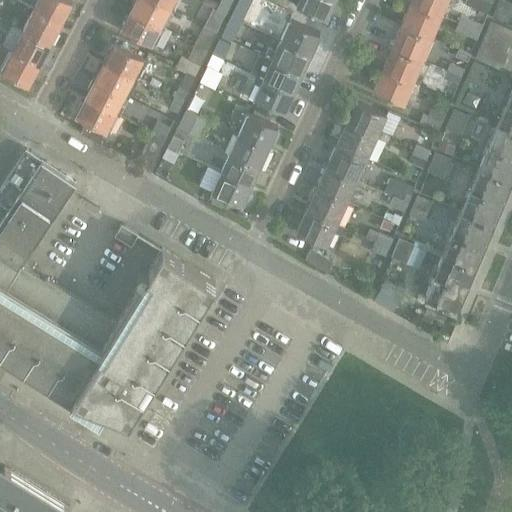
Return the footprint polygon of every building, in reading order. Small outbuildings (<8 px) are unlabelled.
[(69,0),(38,0),(34,8),(61,22),(72,1),(69,0)] [(174,8),(157,0),(133,0),(133,2),(134,3),(131,9),(165,27),(174,8)] [(157,0),(174,8),(178,0),(157,0)] [(231,0),(219,0),(216,8),(225,13),(231,2),(231,0)] [(335,0),(298,0),(296,5),(327,19),(335,0)] [(411,0),(410,2),(441,14),(447,0),(411,0)] [(487,15),(491,3),(483,0),(465,0),(464,5),(487,15)] [(507,23),(511,11),(511,2),(506,0),(499,0),(493,17),(507,23)] [(410,2),(401,23),(432,36),(441,14),(410,2)] [(236,5),(231,16),(242,21),(247,10),(236,5)] [(61,22),(34,8),(23,29),(51,43),(61,22)] [(155,45),(165,27),(131,9),(128,16),(126,15),(120,25),(122,26),(122,27),(155,45)] [(480,31),(483,24),(461,15),(459,22),(480,31)] [(242,21),(231,16),(225,27),(237,32),(242,21)] [(210,17),(205,25),(206,25),(217,30),(221,22),(210,17)] [(289,19),(281,38),(312,52),(320,33),(289,19)] [(511,28),(491,20),(486,33),(510,43),(511,37),(511,28)] [(476,39),(480,31),(459,22),(455,30),(476,39)] [(401,23),(392,46),(423,58),(432,36),(401,23)] [(208,49),(217,31),(217,30),(206,25),(197,43),(208,49)] [(51,43),(23,29),(12,49),(40,63),(51,43)] [(510,43),(486,33),(481,45),(505,55),(510,43)] [(312,52),(281,38),(272,57),(303,71),(312,52)] [(223,59),(231,44),(220,39),(212,54),(223,59)] [(114,43),(105,60),(138,78),(147,60),(114,43)] [(195,75),(208,49),(197,43),(193,50),(189,60),(180,56),(175,66),(186,71),(195,75)] [(505,55),(481,45),(476,57),(499,67),(505,55)] [(392,46),(383,67),(413,80),(423,58),(392,46)] [(28,86),(40,64),(40,63),(12,49),(1,71),(28,86)] [(218,70),(223,59),(212,54),(207,65),(218,70)] [(303,71),(272,57),(263,77),(294,91),(303,71)] [(105,60),(95,78),(129,96),(138,78),(105,60)] [(474,61),(466,79),(481,85),(488,67),(474,61)] [(450,62),(447,69),(461,75),(464,68),(450,62)] [(207,65),(199,81),(215,88),(222,72),(218,70),(207,65)] [(383,67),(373,91),(403,104),(413,80),(383,67)] [(461,75),(447,69),(444,77),(458,84),(461,75)] [(180,84),(189,88),(195,75),(186,71),(180,84)] [(294,91),(263,77),(254,98),(284,112),(294,91)] [(95,78),(86,97),(120,114),(129,96),(95,78)] [(187,91),(178,87),(173,98),(182,102),(187,91)] [(511,88),(498,123),(511,128),(511,88)] [(120,114),(86,97),(76,115),(87,120),(80,132),(108,147),(115,135),(110,132),(120,114)] [(182,102),(173,98),(168,110),(177,114),(182,102)] [(356,100),(346,122),(376,136),(386,114),(356,100)] [(443,119),(446,112),(432,106),(429,113),(443,119)] [(461,133),(469,115),(454,109),(446,127),(461,133)] [(247,112),(238,132),(269,146),(278,126),(247,112)] [(423,113),(420,119),(418,122),(438,131),(442,121),(423,113)] [(165,138),(170,128),(157,121),(151,132),(165,138)] [(346,122),(336,144),(366,158),(376,136),(346,122)] [(511,176),(511,128),(498,123),(479,166),(510,180),(511,176)] [(154,161),(165,138),(151,132),(140,154),(154,161)] [(269,146),(238,132),(230,151),(260,165),(269,146)] [(185,140),(173,135),(167,146),(179,152),(185,140)] [(441,140),(437,148),(450,154),(454,145),(441,140)] [(336,144),(326,166),(356,179),(366,158),(336,144)] [(415,144),(412,152),(426,159),(430,150),(415,144)] [(179,152),(167,146),(162,158),(174,163),(179,152)] [(0,251),(20,264),(67,193),(75,181),(27,149),(0,190),(0,251)] [(260,165),(230,151),(221,170),(252,184),(260,165)] [(443,176),(450,158),(436,151),(428,170),(443,176)] [(426,159),(412,152),(408,161),(423,167),(426,159)] [(326,166),(316,187),(346,201),(356,179),(326,166)] [(510,180),(479,166),(461,210),(492,223),(510,180)] [(242,205),(252,184),(221,170),(211,191),(215,192),(211,199),(222,204),(226,197),(242,205)] [(393,177),(387,190),(402,197),(408,184),(393,177)] [(316,187),(306,209),(337,223),(346,201),(316,187)] [(424,220),(433,201),(418,194),(409,214),(424,220)] [(408,202),(393,196),(389,205),(405,211),(408,202)] [(347,228),(337,223),(306,209),(296,232),(326,246),(333,231),(343,236),(347,228)] [(492,223),(461,210),(443,252),(474,266),(492,223)] [(131,245),(138,233),(121,223),(114,234),(131,245)] [(378,232),(374,240),(389,247),(393,238),(378,232)] [(406,263),(414,244),(399,238),(391,257),(406,263)] [(389,247),(374,240),(371,249),(385,256),(389,247)] [(129,420),(152,384),(155,378),(153,377),(166,356),(168,358),(171,354),(169,352),(181,332),(183,333),(186,329),(184,328),(196,307),(198,309),(201,305),(199,303),(212,283),(213,284),(215,281),(162,248),(116,322),(117,322),(99,351),(0,289),(0,358),(97,419),(98,418),(97,417),(102,409),(129,420)] [(305,259),(327,272),(333,261),(311,248),(305,259)] [(117,322),(116,322),(45,278),(44,279),(21,265),(20,264),(0,251),(0,289),(99,351),(117,322)] [(474,266),(443,252),(424,297),(456,310),(474,266)] [(393,309),(401,294),(383,284),(375,299),(393,309)] [(0,511),(58,511),(0,475),(0,511)]
